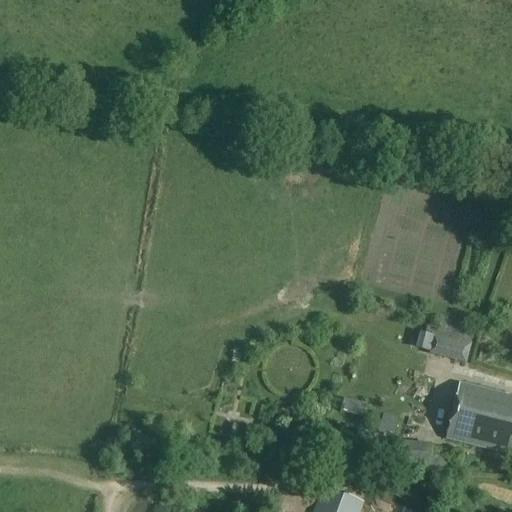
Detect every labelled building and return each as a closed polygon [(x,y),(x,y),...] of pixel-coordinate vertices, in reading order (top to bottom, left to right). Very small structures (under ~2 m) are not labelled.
[(427,356),(466,364),(471,344),(469,343),(470,339),(435,331),(434,335),(432,334),(427,356)] [(396,346),(416,348),(417,334),(397,333),(396,346)] [(511,400),(459,388),(445,443),(511,459),(511,400)] [(236,426),(234,437),(243,439),(245,428),(236,426)] [(392,445),(391,466),(456,471),(458,450),(392,445)] [(322,489),(313,511),(359,511),(364,503),(322,489)]
